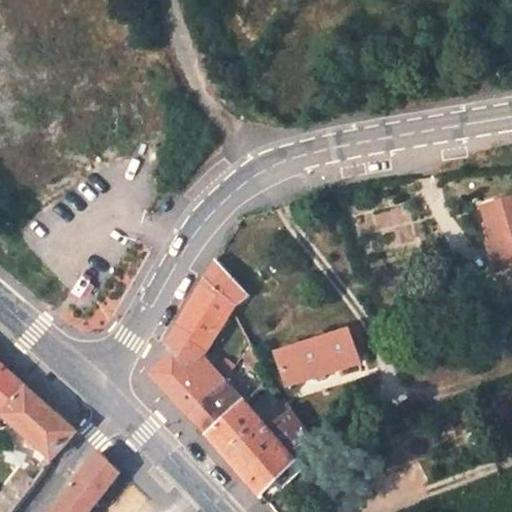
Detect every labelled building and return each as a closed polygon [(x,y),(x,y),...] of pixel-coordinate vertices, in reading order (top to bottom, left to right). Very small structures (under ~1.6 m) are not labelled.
[(511,21),(503,25),(511,45),(511,58),(501,64),(507,81),(511,79),(511,21)] [(511,191),(478,202),(489,238),(494,236),(503,265),(511,262),(511,191)] [(494,236),(489,238),(483,240),(492,269),(503,265),(494,236)] [(231,306),(251,290),(217,256),(167,343),(176,348),(153,372),(262,491),(295,459),(204,353),(231,306)] [(319,336),(278,349),(288,383),(371,355),(365,337),(355,340),(350,327),(326,335),(324,327),(317,330),(319,336)] [(28,383),(1,359),(0,359),(0,415),(5,410),(28,383)] [(78,428),(28,383),(5,410),(50,453),(42,463),(30,454),(4,491),(0,488),(0,511),(13,511),(52,459),(78,428)] [(90,511),(123,472),(98,449),(98,451),(54,511),(90,511)]
